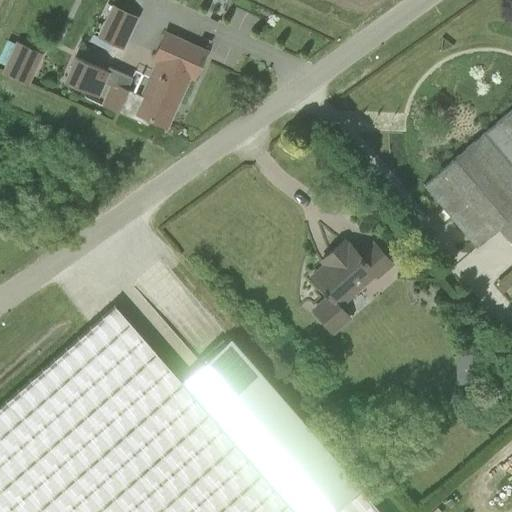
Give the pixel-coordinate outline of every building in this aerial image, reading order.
[(114,45),(125,50),(140,17),(112,5),(98,37),(92,34),(88,43),(111,53),(114,45)] [(165,127),(190,73),(195,76),(207,50),(167,32),(155,58),(159,59),(142,96),(127,89),(131,78),(108,67),(107,71),(75,57),(65,81),(96,96),(102,82),(111,86),(103,105),(147,126),(150,120),(165,127)] [(0,63),(6,66),(16,45),(6,40),(0,52),(0,63)] [(6,66),(3,73),(27,84),(41,54),(17,43),(16,45),(6,66)] [(511,108),(423,184),(476,247),(498,228),(511,245),(511,108)] [(391,263),(373,243),(359,256),(348,244),(347,245),(343,241),(329,253),(333,258),(311,277),(322,290),(321,292),(324,295),(325,293),(329,297),(313,311),(331,332),(348,317),(338,306),(373,274),(376,277),(391,263)] [(381,511),(360,488),(332,511),(294,511),(180,382),(114,306),(0,406),(0,511),(381,511)] [(294,511),(332,511),(360,488),(230,338),(180,382),(294,511)]
